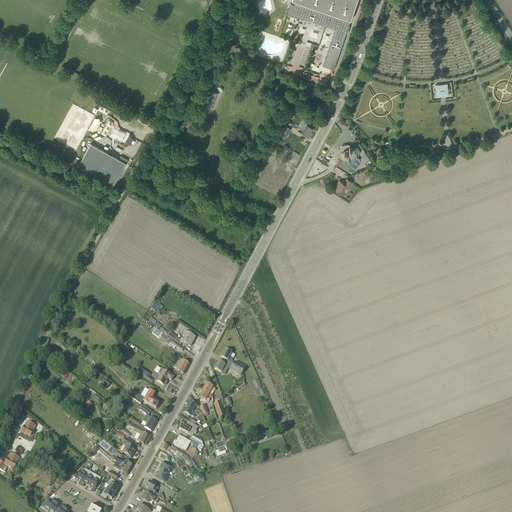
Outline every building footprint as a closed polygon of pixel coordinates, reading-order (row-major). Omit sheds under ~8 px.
[(291,0),(292,0),(295,1),(294,5),(333,18),(334,14),(351,19),(357,0),(291,0)] [(351,19),(334,14),(333,18),(294,5),(290,3),(287,14),(303,20),(303,19),(335,29),(322,66),(333,69),(346,33),(347,33),(349,26),(348,25),(351,19)] [(438,96),(450,96),(449,83),(437,84),(438,96)] [(205,88),(199,103),(211,108),(217,93),(205,88)] [(149,120),(138,113),(135,119),(141,123),(145,126),(149,120)] [(309,120),(304,118),(304,117),(299,127),(303,130),(301,133),(308,137),(313,128),(306,124),(309,120)] [(285,125),(280,133),(286,136),(290,128),(285,125)] [(90,143),(79,165),(114,184),(116,181),(124,166),(128,159),(121,156),(119,159),(91,144),(90,143)] [(346,173),(347,172),(351,174),(352,172),(354,173),(360,164),(358,163),(361,159),(357,156),(358,154),(354,152),(353,148),(347,144),(341,145),(338,151),(340,157),(335,166),(339,169),(346,173)] [(274,145),(271,151),(278,154),(281,148),(274,145)] [(352,182),(346,178),(343,183),(340,181),(339,184),(338,183),(334,189),(337,191),(341,194),(346,187),(348,189),(352,182)] [(174,346),(182,352),(184,348),(163,333),(163,334),(156,328),(152,333),(172,348),(174,346)] [(178,343),(179,341),(179,340),(179,339),(170,332),(169,332),(168,330),(165,334),(167,335),(177,343),(178,343)] [(182,334),(179,339),(179,340),(179,341),(190,346),(195,337),(185,332),(183,335),(182,334)] [(58,341),(56,343),(67,352),(68,350),(58,341)] [(231,363),(233,359),(235,355),(231,353),(224,349),(220,357),(231,363)] [(177,363),(174,368),(177,369),(176,370),(183,374),(189,364),(179,359),(177,363)] [(214,369),(221,372),(221,374),(221,375),(222,375),(224,375),(229,367),(218,361),(214,369)] [(243,372),(246,373),(248,369),(245,368),(246,367),(235,361),(232,366),(243,372)] [(102,368),(94,362),(92,366),(99,372),(102,368)] [(243,372),(232,366),(230,371),(240,377),(243,372)] [(150,374),(142,368),(138,374),(147,381),(152,384),(154,381),(148,377),(150,374)] [(158,374),(154,380),(159,383),(163,386),(163,385),(165,386),(167,382),(166,381),(167,379),(171,381),(173,377),(169,374),(161,369),(158,374)] [(106,390),(109,385),(111,383),(107,379),(107,380),(104,378),(103,380),(101,382),(104,384),(102,386),(106,390)] [(209,393),(211,390),(214,391),(216,389),(213,387),(206,383),(202,390),(209,393)] [(202,390),(199,397),(205,400),(206,400),(209,402),(210,399),(213,399),(212,395),(209,393),(202,390)] [(149,391),(145,398),(137,393),(134,398),(133,399),(140,405),(142,401),(151,406),(156,408),(159,402),(152,398),(155,394),(149,391)] [(98,403),(101,399),(96,395),(93,399),(98,403)] [(229,398),(223,400),(225,403),(224,403),(226,407),(232,405),(229,398)] [(224,415),(221,405),(224,403),(225,403),(223,400),(223,399),(219,400),(220,402),(214,404),(219,417),(224,415)] [(87,411),(89,409),(90,409),(93,405),(88,401),(85,405),(86,406),(83,408),(87,411)] [(191,416),(193,413),(196,414),(199,408),(199,407),(197,406),(197,405),(189,401),(183,412),(191,416)] [(146,423),(145,426),(144,428),(146,429),(151,432),(157,421),(152,419),(150,417),(147,416),(150,412),(142,406),(140,405),(138,408),(140,410),(139,410),(140,410),(146,415),(143,421),(143,422),(146,423)] [(199,407),(202,415),(207,413),(204,405),(199,407)] [(192,436),(193,434),(195,435),(197,432),(196,430),(198,428),(195,426),(196,423),(191,420),(189,423),(187,421),(184,426),(181,424),(179,429),(180,430),(185,432),(192,436)] [(31,434),(33,431),(35,426),(27,422),(24,426),(21,433),(19,437),(30,443),(32,439),(34,435),(31,434)] [(136,427),(128,423),(126,427),(134,432),(138,434),(138,435),(140,436),(137,441),(143,445),(148,436),(142,433),(143,431),(136,427)] [(93,438),(96,434),(85,426),(82,430),(93,438)] [(208,427),(203,429),(208,442),(213,440),(208,427)] [(183,438),(179,436),(176,442),(174,441),(172,444),(177,447),(182,450),(183,450),(185,451),(190,442),(187,441),(183,438)] [(201,441),(192,436),(190,440),(199,445),(197,448),(200,453),(203,447),(201,441)] [(232,438),(225,441),(227,445),(237,442),(235,437),(234,438),(234,437),(232,437),(232,438)] [(132,443),(128,440),(126,439),(122,445),(125,446),(122,452),(127,455),(126,456),(130,459),(135,450),(130,447),(132,443)] [(217,445),(215,445),(217,449),(218,449),(226,446),(226,445),(224,439),(221,440),(222,443),(217,445)] [(159,449),(164,451),(166,452),(169,454),(171,456),(172,454),(173,453),(170,452),(171,451),(175,453),(181,457),(183,458),(185,462),(186,462),(188,465),(191,464),(184,453),(177,449),(172,447),(171,448),(167,446),(162,444),(159,449)] [(94,446),(89,453),(92,456),(98,449),(94,446)] [(124,456),(114,448),(111,452),(121,460),(124,456)] [(13,469),(16,463),(19,458),(10,454),(8,459),(8,458),(5,464),(0,461),(0,469),(4,472),(7,466),(13,469)] [(114,458),(113,461),(129,470),(132,465),(127,463),(125,461),(124,464),(114,458)] [(180,460),(175,463),(178,469),(183,465),(184,465),(183,463),(182,463),(180,460)] [(113,461),(111,464),(121,469),(119,471),(122,473),(126,475),(129,470),(113,461)] [(172,467),(162,462),(159,468),(161,469),(158,474),(156,474),(154,477),(164,483),(172,467)] [(80,471),(75,480),(77,481),(78,480),(82,482),(89,471),(85,469),(83,472),(80,471)] [(82,482),(86,484),(86,486),(88,487),(93,478),(90,476),(92,473),(89,471),(82,482)] [(109,471),(107,476),(109,477),(116,481),(118,476),(109,471)] [(91,487),(95,489),(101,478),(97,476),(95,479),(93,478),(88,487),(90,488),(91,487)] [(109,486),(107,489),(115,494),(118,488),(114,486),(115,482),(111,478),(107,485),(109,486)] [(156,486),(149,482),(146,487),(148,489),(146,491),(150,493),(164,501),(161,493),(158,494),(153,491),(156,486)] [(105,488),(101,497),(106,500),(107,497),(112,499),(115,494),(107,489),(105,488)] [(155,498),(145,493),(141,500),(148,504),(150,500),(153,502),(156,504),(159,499),(155,497),(155,498)] [(53,502),(51,500),(45,507),(49,511),(55,503),(53,501),(53,502)] [(50,511),(55,511),(59,507),(58,505),(55,503),(49,511),(50,511)]
